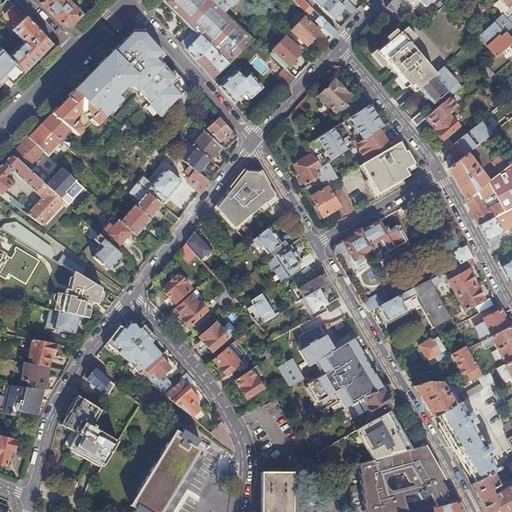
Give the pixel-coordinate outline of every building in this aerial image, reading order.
[(63,27),(69,27),(83,13),(76,5),(73,8),(65,0),(44,0),(41,4),(63,27)] [(164,0),(162,2),(182,21),(199,37),(186,51),(212,80),(229,65),(253,40),(249,37),(222,12),(209,0),(164,0)] [(209,0),(222,12),(234,0),(209,0)] [(290,0),(304,12),(310,6),(303,0),(290,0)] [(312,0),(334,21),(345,9),(338,3),(335,0),(312,0)] [(403,0),(393,0),(386,7),(397,17),(403,11),(398,6),(403,0)] [(500,0),(496,4),(505,13),(508,9),(500,0)] [(511,0),(499,0),(500,0),(508,9),(511,5),(511,0)] [(476,14),(483,10),(480,3),(472,7),(476,14)] [(511,5),(508,9),(505,13),(502,15),(505,18),(511,14),(511,5)] [(12,31),(24,43),(9,59),(24,74),(52,45),(14,6),(4,15),(15,28),(12,31)] [(291,32),(295,36),(292,39),(296,43),(301,47),(304,44),(307,47),(319,33),(322,30),(316,24),(313,27),(298,13),(286,25),(292,30),(291,32)] [(489,26),(478,37),(489,50),(496,58),(509,47),(511,43),(511,39),(506,32),(504,34),(502,33),(511,25),(507,20),(505,18),(502,15),(489,26)] [(314,22),(316,24),(322,30),(332,38),(337,33),(320,16),(314,22)] [(185,36),(184,37),(179,42),(186,51),(199,37),(182,21),(179,24),(173,30),(170,33),(174,37),(178,34),(180,31),(184,35),(185,36)] [(396,78),(399,76),(414,94),(419,90),(435,75),(420,58),(410,46),(418,39),(416,37),(401,22),(394,27),(400,33),(375,53),(396,78)] [(288,35),(285,38),(293,46),(296,43),(292,39),(288,35)] [(293,46),(285,38),(269,55),(284,69),(285,70),(301,53),(293,46)] [(489,50),(484,54),(491,62),(496,58),(489,50)] [(0,80),(4,77),(13,85),(17,81),(24,74),(9,59),(2,51),(0,52),(0,80)] [(487,66),(482,69),(490,80),(495,76),(487,66)] [(435,75),(419,90),(433,105),(434,105),(448,93),(448,92),(457,83),(443,68),(435,75)] [(284,69),(276,79),(287,89),(295,79),(285,70),(284,69)] [(236,71),(218,87),(234,105),(241,98),(245,103),(250,99),(251,100),(263,89),(250,75),(247,78),(239,70),(237,71),(236,71)] [(345,103),(351,97),(334,81),(319,97),(335,113),(339,109),(341,111),(349,107),(345,103)] [(461,87),(457,83),(448,92),(451,96),(461,87)] [(197,93),(192,87),(182,96),(188,101),(197,93)] [(84,103),(73,93),(51,114),(70,131),(78,137),(82,132),(82,128),(76,123),(77,122),(75,119),(79,114),(83,114),(84,114),(90,119),(89,121),(97,127),(104,118),(99,113),(85,102),(84,103)] [(352,104),(358,111),(369,102),(363,95),(352,104)] [(188,101),(182,96),(173,106),(174,106),(179,111),(188,102),(188,101)] [(442,104),(427,117),(426,117),(435,127),(449,115),(458,108),(450,98),(442,104)] [(349,119),(363,140),(379,130),(382,127),(369,106),(349,119)] [(427,117),(422,111),(411,120),(416,126),(426,117),(427,117)] [(285,120),(294,134),(302,129),(292,113),(285,120)] [(51,114),(41,125),(60,141),(70,131),(51,114)] [(437,133),(444,142),(435,149),(440,155),(448,149),(453,145),(446,138),(459,127),(449,115),(435,127),(438,131),(437,133)] [(207,130),(212,136),(210,138),(221,148),(224,151),(237,139),(220,119),(207,130)] [(41,125),(28,138),(43,152),(47,156),(58,144),(61,146),(63,144),(60,141),(41,125)] [(476,125),(453,145),(448,149),(451,153),(450,155),(451,157),(444,162),(448,169),(469,152),(484,140),(480,136),(483,134),(476,125)] [(153,129),(149,133),(155,138),(159,134),(153,129)] [(317,139),(331,162),(346,151),(332,129),(317,139)] [(379,130),(363,140),(355,145),(359,151),(364,159),(372,154),(388,143),(379,130)] [(204,133),(193,147),(210,161),(221,148),(210,138),(204,133)] [(43,152),(28,138),(11,155),(26,169),(43,152)] [(407,153),(405,154),(398,143),(362,165),(379,193),(408,176),(404,169),(414,164),(407,153)] [(210,161),(193,147),(182,160),(190,167),(199,175),(210,161)] [(469,152),(448,169),(455,183),(464,200),(487,182),(474,165),(471,160),(474,158),(469,152)] [(319,177),(321,180),(297,193),(301,200),(331,182),(322,167),(321,168),(312,153),(293,165),(305,185),(319,177)] [(12,172),(42,199),(27,215),(43,226),(63,203),(26,169),(11,155),(0,166),(0,195),(21,210),(23,207),(4,193),(14,182),(8,177),(12,172)] [(499,157),(491,164),(498,173),(507,167),(499,157)] [(511,162),(511,163),(511,162),(511,208),(504,213),(478,227),(490,247),(500,242),(497,237),(502,234),(501,233),(511,226),(511,162)] [(498,173),(487,182),(504,213),(511,208),(511,162),(511,163),(507,167),(498,173)] [(322,167),(331,182),(337,179),(338,179),(336,176),(329,163),(322,167)] [(189,183),(187,185),(199,195),(209,182),(199,175),(190,167),(185,172),(191,177),(188,180),(188,182),(189,183)] [(136,185),(137,186),(161,206),(182,183),(166,169),(156,182),(151,177),(147,181),(143,178),(136,185)] [(252,170),(244,169),(215,206),(235,229),(252,214),(253,215),(261,207),(263,210),(277,197),(269,183),(264,188),(258,181),(264,175),(261,170),(252,170)] [(487,182),(464,200),(478,227),(504,213),(487,182)] [(130,194),(140,202),(136,206),(136,207),(151,220),(151,219),(162,207),(161,206),(137,186),(130,194)] [(323,218),(336,210),(341,220),(355,211),(342,188),(332,194),(328,187),(311,197),(323,218)] [(136,207),(135,206),(121,222),(132,233),(136,236),(151,220),(136,207)] [(168,212),(164,217),(175,226),(179,221),(168,212)] [(105,236),(118,248),(132,233),(121,222),(119,220),(118,221),(105,236)] [(335,246),(334,253),(336,256),(347,250),(353,259),(373,248),(371,245),(380,239),(388,253),(396,248),(406,242),(396,225),(385,232),(378,221),(335,246)] [(2,229),(9,233),(51,258),(54,255),(51,247),(16,223),(5,225),(2,229)] [(258,248),(261,245),(268,254),(272,259),(287,249),(282,243),(281,244),(269,228),(253,241),(258,248)] [(195,232),(185,244),(195,256),(197,254),(202,259),(212,249),(206,243),(195,232)] [(93,257),(107,271),(121,255),(99,235),(94,240),(102,247),(93,257)] [(149,235),(143,242),(154,252),(159,245),(149,235)] [(178,253),(188,263),(196,256),(195,256),(185,244),(178,253)] [(258,248),(256,249),(262,258),(268,254),(261,245),(258,248)] [(466,245),(452,252),(459,265),(460,264),(472,257),(466,245)] [(272,259),(270,261),(266,263),(270,269),(273,267),(274,269),(273,270),(281,282),(291,277),(302,269),(314,260),(310,253),(300,260),(290,246),(289,247),(287,249),(272,259)] [(0,276),(6,279),(8,274),(25,284),(39,261),(16,247),(14,250),(15,251),(11,258),(4,254),(3,256),(0,253),(0,276)] [(219,247),(212,252),(223,265),(230,259),(219,247)] [(63,255),(58,262),(75,272),(81,276),(84,270),(63,255)] [(476,263),(472,257),(460,264),(463,270),(476,263)] [(511,259),(500,266),(508,282),(511,279),(511,259)] [(467,270),(448,281),(456,296),(476,285),(467,270)] [(55,303),(59,304),(57,312),(79,317),(89,319),(91,310),(81,307),(82,302),(87,303),(88,302),(93,303),(99,304),(103,289),(81,276),(75,272),(70,290),(66,289),(65,295),(58,293),(55,303)] [(323,274),(299,289),(304,298),(319,289),(328,283),(323,274)] [(170,298),(175,303),(176,303),(190,290),(191,289),(179,275),(162,290),(169,298),(170,298)] [(429,281),(429,280),(382,305),(378,307),(386,322),(407,311),(403,303),(418,295),(419,297),(415,299),(431,329),(451,319),(442,303),(429,281)] [(464,311),(484,301),(476,285),(456,296),(464,311)] [(293,288),(286,293),(293,304),(300,300),(293,288)] [(310,315),(324,307),(327,311),(329,314),(342,306),(337,299),(328,304),(319,289),(304,298),(305,300),(302,302),(310,315)] [(193,293),(190,290),(176,303),(179,306),(190,296),(193,293)] [(225,290),(215,299),(223,308),(234,299),(227,291),(225,290)] [(256,317),(253,318),(258,326),(274,316),(262,295),(251,301),(254,305),(247,309),(250,314),(253,312),(256,317)] [(363,302),(369,313),(370,312),(370,311),(378,307),(382,305),(377,295),(363,302)] [(197,300),(195,301),(190,296),(179,306),(175,309),(183,318),(182,319),(189,327),(207,312),(197,300)] [(57,312),(50,310),(46,327),(53,329),(57,312)] [(484,322),(474,327),(482,341),(490,337),(509,327),(501,310),(483,319),(484,322)] [(53,329),(75,334),(79,317),(57,312),(53,329)] [(216,323),(199,338),(212,352),(229,338),(228,337),(235,331),(229,323),(222,329),(216,323)] [(135,325),(130,325),(125,331),(130,335),(135,335),(139,331),(135,325)] [(106,344),(124,358),(139,374),(140,375),(161,357),(162,356),(151,344),(157,340),(145,326),(139,331),(135,335),(130,335),(125,331),(120,326),(106,344)] [(485,349),(494,345),(496,349),(500,357),(504,365),(511,360),(511,331),(509,327),(490,337),(482,341),(481,342),(485,349)] [(244,334),(233,343),(236,346),(247,337),(244,334)] [(272,341),(274,345),(279,351),(286,362),(291,360),(288,355),(292,352),(279,337),(272,341)] [(431,338),(418,346),(430,366),(444,358),(441,352),(445,350),(437,337),(433,340),(431,338)] [(29,358),(33,359),(32,365),(49,367),(51,355),(53,355),(55,345),(32,340),(29,358)] [(227,348),(236,359),(243,354),(236,346),(233,343),(231,345),(227,348)] [(274,345),(263,352),(267,359),(279,351),(274,345)] [(451,354),(463,376),(466,381),(473,381),(483,376),(478,367),(467,349),(465,345),(451,354)] [(226,376),(240,364),(236,359),(227,348),(213,360),(219,368),(226,376)] [(140,375),(150,382),(172,400),(187,387),(193,381),(187,374),(180,380),(182,382),(175,388),(167,379),(163,383),(160,379),(171,369),(161,357),(140,375)] [(286,362),(277,368),(288,387),(303,379),(292,359),(291,360),(286,362)] [(365,390),(348,360),(324,373),(341,404),(365,390)] [(508,376),(509,376),(511,381),(511,360),(504,365),(503,365),(497,368),(503,380),(507,378),(508,376)] [(25,381),(27,381),(26,388),(42,390),(46,390),(49,367),(32,365),(24,363),(22,379),(25,380),(25,381)] [(256,378),(262,375),(256,366),(235,381),(247,399),(263,389),(256,378)] [(96,370),(87,380),(107,398),(113,386),(96,370)] [(483,376),(488,386),(499,405),(505,402),(488,373),(483,376)] [(483,376),(478,378),(484,388),(488,386),(483,376)] [(429,382),(414,386),(432,418),(437,415),(459,402),(454,391),(451,391),(447,394),(447,393),(444,394),(442,393),(446,391),(442,382),(429,382)] [(393,392),(388,384),(351,406),(355,413),(358,411),(360,415),(369,410),(373,415),(392,404),(387,395),(393,392)] [(477,386),(460,395),(463,400),(483,389),(480,384),(477,386)] [(26,388),(11,386),(5,414),(15,417),(20,418),(21,412),(38,417),(41,405),(38,404),(42,390),(26,388)] [(187,387),(172,400),(191,417),(200,410),(194,403),(198,400),(196,398),(198,396),(198,395),(195,393),(193,392),(192,393),(187,387)] [(72,432),(64,446),(102,467),(117,443),(95,430),(96,427),(93,426),(102,411),(100,410),(78,397),(61,426),(72,432)] [(278,405),(275,399),(266,405),(269,410),(278,405)] [(437,415),(455,447),(476,482),(493,473),(498,470),(501,469),(499,466),(498,466),(491,455),(495,453),(489,443),(485,445),(474,424),(477,422),(471,412),(468,414),(460,402),(459,402),(437,415)] [(388,412),(357,430),(374,459),(409,450),(388,412)] [(168,444),(162,440),(133,491),(140,495),(145,498),(138,511),(136,511),(159,511),(162,508),(167,511),(169,511),(173,511),(201,463),(195,460),(190,456),(197,444),(199,440),(183,431),(180,434),(173,447),(168,444)] [(307,432),(302,434),(305,440),(310,437),(307,432)] [(0,464),(6,466),(10,451),(14,451),(16,441),(0,437),(0,464)] [(374,459),(357,463),(363,484),(361,484),(363,494),(362,494),(364,504),(363,504),(364,511),(406,511),(399,500),(428,493),(432,491),(435,490),(431,483),(436,480),(437,481),(442,477),(424,446),(409,450),(374,459)] [(480,501),(484,511),(511,511),(511,462),(507,465),(511,474),(511,484),(493,495),(491,490),(499,486),(493,473),(476,482),(471,484),(480,501)] [(292,511),(292,506),(293,473),(261,473),(261,511),(292,511)] [(432,491),(428,493),(437,506),(441,505),(451,503),(437,481),(436,480),(431,483),(435,490),(432,491)] [(462,511),(457,501),(451,503),(441,505),(437,506),(433,508),(433,511),(462,511)]
